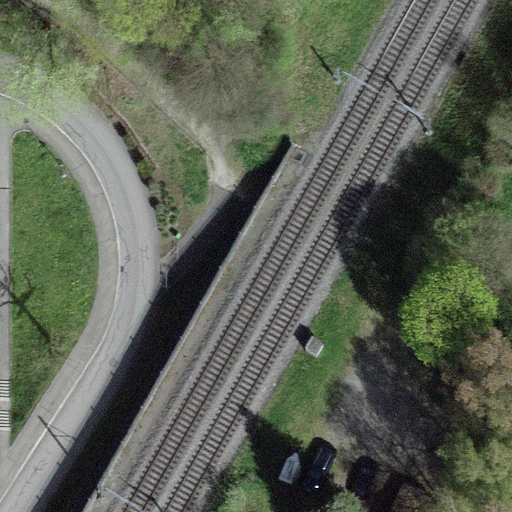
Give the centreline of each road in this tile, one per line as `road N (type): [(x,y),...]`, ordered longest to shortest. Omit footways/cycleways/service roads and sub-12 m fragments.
road 1 (residential): [(21,511),(127,336),(143,279),(143,243),(119,165),(65,102),(0,75)]
road 2 (track): [(143,279),(168,270),(217,207),(226,182),(218,146),(159,82),(54,0)]
